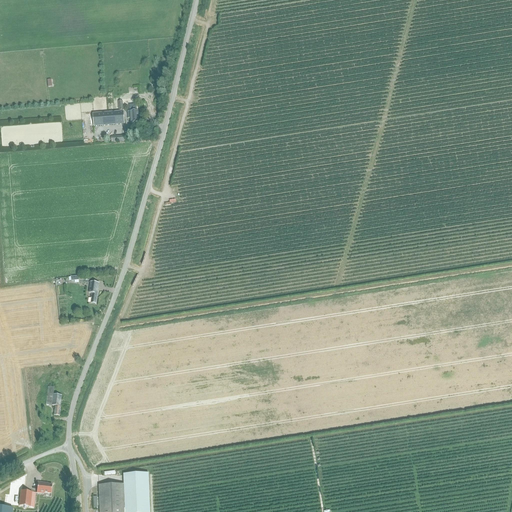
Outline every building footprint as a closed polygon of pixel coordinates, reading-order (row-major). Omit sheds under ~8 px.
[(123,112),(94,114),(94,127),(124,125),(123,112)] [(128,116),(131,116),(131,124),(139,123),(138,112),(128,113),(128,116)] [(92,299),(91,304),(96,304),(99,284),(91,283),(89,293),(92,294),(91,299),(92,299)] [(48,387),(46,405),(56,406),(56,410),(54,410),(54,412),(55,412),(55,416),(60,416),(63,396),(54,395),(54,388),(48,387)] [(124,485),(99,486),(100,511),(150,511),(149,473),(123,474),(124,485)] [(38,482),(37,493),(44,494),(44,493),(51,494),(52,485),(45,484),(45,483),(41,483),(38,482)] [(21,491),(19,506),(30,507),(34,508),(35,500),(31,499),(32,492),(24,491),(21,491)]
